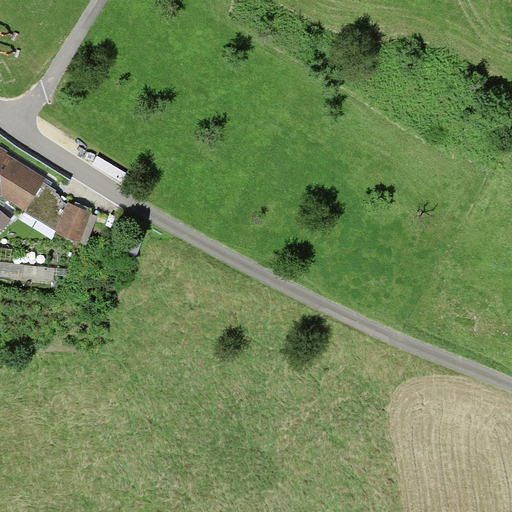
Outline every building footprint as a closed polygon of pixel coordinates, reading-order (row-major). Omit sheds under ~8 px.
[(0,149),(0,195),(1,196),(24,211),(43,182),(45,178),(0,149)] [(53,182),(45,178),(43,182),(50,186),(53,182)] [(50,186),(43,182),(24,211),(56,231),(68,204),(63,202),(59,194),(55,192),(56,190),(50,186)] [(56,231),(55,232),(79,242),(79,241),(91,214),(92,212),(68,202),(68,204),(56,231)] [(12,219),(0,209),(0,230),(2,231),(12,219)] [(98,216),(91,214),(79,241),(86,244),(98,216)]
